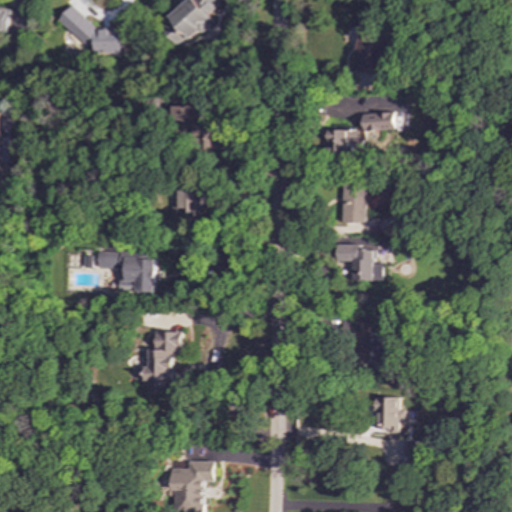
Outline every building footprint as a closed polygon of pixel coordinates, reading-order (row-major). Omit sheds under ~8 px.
[(214,0),(180,0),(171,30),(172,31),(170,38),(186,43),(190,31),(203,36),(214,0)] [(120,28),(95,29),(70,5),(56,20),(91,53),(120,52),(120,28)] [(9,11),(0,9),(0,30),(5,31),(9,11)] [(352,70),(379,75),(387,28),(376,26),(379,12),(362,10),(352,70)] [(395,130),(395,113),(362,114),(363,131),(395,130)] [(220,149),(221,120),(194,120),(193,149),(220,149)] [(362,130),(325,129),(324,152),(361,153),(362,130)] [(342,222),(365,223),(367,182),(343,181),(342,222)] [(198,190),(170,191),(171,219),(199,218),(198,190)] [(352,261),(352,282),(383,281),(382,263),(375,263),(375,250),(359,250),(359,244),(337,244),(337,262),(352,261)] [(99,251),(98,268),(125,269),(124,281),(136,282),(136,292),(154,292),(154,281),(159,281),(159,271),(155,271),(155,259),(124,258),(124,252),(99,251)] [(388,363),(389,332),(371,332),(371,321),(342,320),(341,340),(352,341),(352,355),(370,355),(370,362),(388,363)] [(182,332),(156,331),(155,350),(146,349),(145,393),(162,394),(162,386),(182,386),(182,366),(173,366),(174,353),(182,353),(182,332)] [(405,410),(399,410),(400,397),(377,397),(376,430),(399,431),(399,421),(405,421),(405,410)] [(419,457),(420,441),(405,441),(405,457),(419,457)] [(215,462),(189,461),(189,469),(173,469),(173,511),(188,511),(205,511),(206,482),(215,482),(215,462)]
